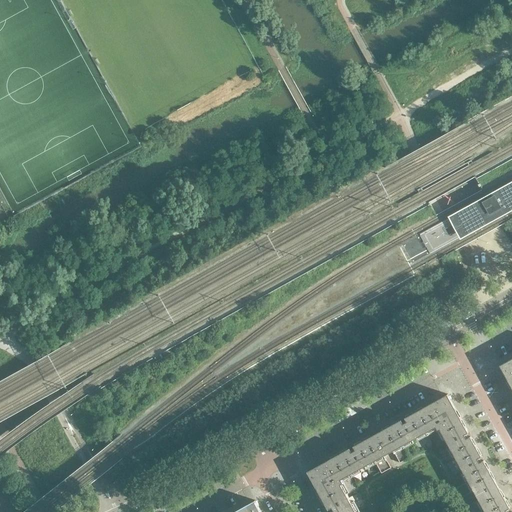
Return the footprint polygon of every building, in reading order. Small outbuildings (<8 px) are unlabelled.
[(511,358),(500,365),(511,386),(511,358)] [(461,418),(451,401),(448,394),(415,412),(427,432),(436,427),(438,431),(440,429),(461,418)] [(427,432),(415,412),(392,425),(403,445),(427,432)] [(475,444),(461,418),(440,429),(455,455),(475,444)] [(410,457),(403,445),(392,425),(377,433),(363,441),(375,461),(381,473),(391,468),(385,456),(388,454),(393,451),(400,463),(410,457)] [(375,461),(363,441),(340,454),(351,474),(375,461)] [(489,470),(475,444),(455,455),(469,481),(489,470)] [(342,479),(351,474),(340,454),(308,471),(321,495),(341,484),(344,483),(342,479)] [(505,498),(497,484),(489,470),(469,481),(457,488),(462,497),(474,491),(476,495),(479,499),(467,506),(470,511),(479,511),(484,509),(505,498)] [(351,511),(356,510),(350,500),(341,484),(321,495),(330,511),(351,511)] [(511,511),(511,510),(505,498),(484,509),(486,511),(511,511)] [(261,511),(255,500),(237,511),(234,511),(261,511)]
